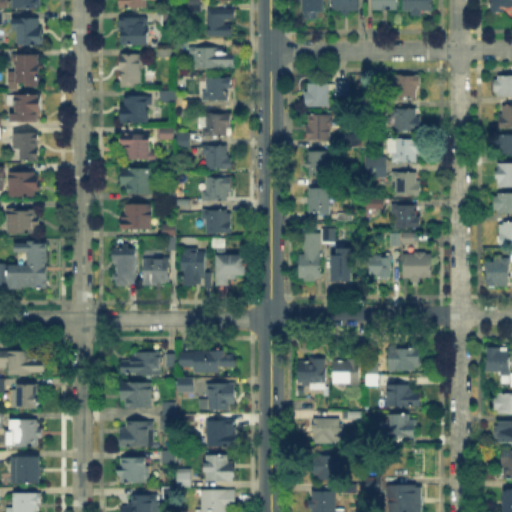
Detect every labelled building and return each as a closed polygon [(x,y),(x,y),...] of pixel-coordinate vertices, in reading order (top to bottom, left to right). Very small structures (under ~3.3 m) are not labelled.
[(44,0),(44,2),(39,2),(39,8),(16,8),(16,0),(44,0)] [(148,0),(148,8),(121,8),(121,0),(148,0)] [(188,13),(188,0),(201,0),(201,13),(188,13)] [(317,19),(304,19),(304,0),(325,0),(325,12),(317,12),(317,19)] [(353,11),(353,14),(342,14),(342,11),(334,11),(334,0),(360,0),(360,11),(353,11)] [(398,0),(398,10),(394,10),(394,12),(383,12),(383,10),(373,10),(373,0),(398,0)] [(434,0),(434,11),(422,10),(422,15),(412,15),(412,10),(405,10),(405,0),(434,0)] [(511,0),(511,9),(505,9),(505,13),(491,13),(491,0),(511,0)] [(233,37),(210,37),(210,9),(236,9),(236,20),(223,21),(223,25),(233,25),(233,37)] [(14,29),(14,21),(43,21),(43,45),(20,45),(20,29),(14,29)] [(123,21),(148,21),(148,47),(123,47),(123,21)] [(186,47),(186,53),(193,53),(193,69),(219,68),(219,67),(234,66),(234,51),(225,51),(225,46),(186,47)] [(142,54),(142,71),(144,71),(144,90),(122,90),(122,54),(142,54)] [(17,57),(41,57),(41,84),(17,84),(17,57)] [(423,74),(423,99),(392,98),(392,74),(423,74)] [(511,76),(511,96),(497,96),(497,76),(511,76)] [(230,101),(208,101),(208,78),(233,78),(233,89),(230,89),(230,101)] [(336,97),(336,81),(349,81),(349,97),(336,97)] [(308,84),(330,85),(330,107),(308,107),(308,84)] [(161,101),(161,91),(172,91),(172,101),(161,101)] [(39,123),(12,123),(12,113),(15,114),(15,95),(43,95),(43,115),(39,115),(39,123)] [(124,124),(125,97),(148,97),(148,124),(124,124)] [(511,129),(503,129),(500,129),(500,114),(503,114),(503,105),(511,105),(511,129)] [(391,110),(427,110),(427,132),(399,132),(399,128),(391,128),(391,110)] [(206,114),(232,114),(232,137),(202,137),(202,128),(206,128),(206,114)] [(332,116),(332,141),(310,140),(310,116),(332,116)] [(161,138),(161,127),(174,127),(174,138),(161,138)] [(39,150),(39,162),(20,161),(20,150),(14,150),(14,133),(40,133),(39,150)] [(338,147),(338,134),(362,134),(362,147),(338,147)] [(511,134),(511,156),(499,156),(499,150),(494,150),(494,139),(500,139),(500,134),(511,134)] [(152,144),(152,151),(159,151),(159,160),(129,160),(129,144),(122,144),(122,135),(152,135),(152,144)] [(176,149),(176,135),(192,135),(192,149),(176,149)] [(421,140),(421,163),(392,163),(392,140),(421,140)] [(206,146),(232,146),(232,169),(206,169),(206,146)] [(307,152),(331,152),(331,177),(307,177),(307,152)] [(369,177),(369,156),(388,156),(388,177),(369,177)] [(511,188),(500,188),(500,165),(511,165),(511,188)] [(153,187),(153,194),(127,194),(127,187),(122,187),(122,174),(127,174),(127,169),(153,169),(153,187)] [(11,197),(11,172),(35,172),(35,197),(11,197)] [(420,173),(420,196),(394,195),(394,173),(420,173)] [(229,201),(203,201),(204,193),(207,193),(207,179),(231,179),(231,193),(229,193),(229,201)] [(162,198),(162,188),(176,188),(176,198),(162,198)] [(311,189),(331,189),(331,214),(310,214),(311,189)] [(511,213),(497,213),(497,208),(495,208),(495,197),(497,197),(497,193),(511,193),(511,213)] [(154,205),(154,230),(124,230),(125,205),(154,205)] [(396,206),(417,206),(417,217),(420,217),(420,228),(396,228),(396,206)] [(228,210),(228,219),(230,219),(230,231),(205,231),(205,210),(228,210)] [(10,232),(10,211),(38,211),(38,235),(30,235),(30,232),(10,232)] [(500,232),(500,226),(503,226),(503,223),(511,223),(511,244),(500,244),(500,232)] [(161,236),(161,224),(175,224),(175,236),(161,236)] [(324,242),(324,228),(336,228),(336,242),(324,242)] [(391,245),(391,232),(400,232),(399,245),(391,245)] [(306,233),(322,233),(321,269),(323,269),(323,278),(317,278),(317,285),(306,285),(306,278),(300,278),(300,253),(306,253),(306,233)] [(402,241),(402,233),(416,233),(416,241),(402,241)] [(166,250),(166,238),(176,238),(176,250),(166,250)] [(48,253),(48,288),(9,288),(9,266),(20,266),(20,253),(15,253),(15,244),(20,244),(20,241),(48,242),(48,253)] [(404,256),(404,255),(416,255),(416,245),(433,245),(433,280),(404,280),(404,256)] [(117,263),(117,248),(137,248),(137,283),(113,283),(113,263),(117,263)] [(198,248),(197,252),(206,252),(206,286),(183,286),(183,248),(198,248)] [(350,248),(350,253),(355,253),(354,280),(332,280),(332,253),(339,253),(339,248),(350,248)] [(392,253),(392,278),(380,278),(380,276),(371,276),(371,253),(392,253)] [(229,286),(217,286),(217,255),(247,255),(247,277),(229,277),(229,286)] [(511,288),(487,288),(487,262),(501,262),(501,258),(511,258),(511,288)] [(144,285),(144,259),(171,259),(171,286),(144,285)] [(511,377),(502,377),(502,373),(487,373),(487,349),(511,349),(511,377)] [(220,350),(220,352),(236,352),(236,367),(220,366),(220,375),(194,375),(194,370),(182,370),(182,353),(194,354),(194,350),(220,350)] [(391,370),(391,350),(422,350),(422,370),(391,370)] [(125,359),(134,359),(134,351),(162,351),(162,375),(125,375),(125,359)] [(0,352),(30,352),(30,358),(45,358),(45,377),(9,377),(9,370),(0,370),(0,352)] [(166,367),(166,353),(176,353),(176,367),(166,367)] [(312,385),(301,385),(301,361),(312,361),(312,358),(327,358),(327,385),(312,385)] [(367,385),(367,359),(380,359),(380,385),(367,385)] [(362,383),(362,388),(351,388),(351,383),(335,383),(335,361),(362,361),(362,383)] [(179,393),(179,379),(195,379),(195,393),(179,393)] [(153,384),(152,408),(124,408),(124,384),(153,384)] [(201,399),(208,399),(208,384),(236,384),(236,410),(201,409),(201,399)] [(41,385),(41,409),(14,409),(15,385),(41,385)] [(416,385),(416,395),(419,395),(419,406),(389,406),(389,385),(416,385)] [(505,391),(505,393),(511,393),(511,415),(497,415),(497,391),(505,391)] [(163,412),(163,403),(175,403),(175,412),(163,412)] [(349,417),(349,409),(361,409),(361,417),(349,417)] [(161,429),(161,413),(176,414),(176,429),(161,429)] [(391,413),(412,414),(412,421),(417,421),(417,438),(391,438),(391,413)] [(341,418),(341,427),(344,427),(344,440),(341,440),(341,441),(314,441),(314,436),(311,436),(311,426),(314,426),(314,418),(341,418)] [(10,448),(10,420),(39,420),(39,448),(10,448)] [(209,422),(233,422),(233,435),(236,435),(236,447),(209,447),(209,422)] [(156,424),(155,447),(123,446),(123,423),(156,424)] [(511,423),(511,442),(498,442),(498,423),(511,423)] [(511,451),(511,482),(505,482),(505,463),(502,463),(502,451),(511,451)] [(161,464),(161,452),(176,452),(176,464),(161,464)] [(230,454),(230,465),(237,465),(237,482),(206,482),(206,454),(230,454)] [(343,455),(343,483),(321,482),(321,476),(316,476),(316,459),(321,459),(321,455),(343,455)] [(40,459),(40,487),(11,487),(11,458),(40,459)] [(149,459),(149,483),(122,483),(122,459),(149,459)] [(178,488),(178,468),(193,468),(193,488),(178,488)] [(368,491),(368,476),(382,476),(382,491),(368,491)] [(164,498),(164,486),(176,486),(176,498),(164,498)] [(389,511),(389,486),(423,487),(423,511),(389,511)] [(511,511),(511,487),(501,488),(501,511),(511,511)] [(198,511),(198,509),(203,509),(203,489),(237,490),(237,511),(198,511)] [(338,494),(338,511),(313,511),(313,493),(338,494)] [(16,497),(16,494),(40,494),(40,511),(12,511),(13,497),(16,497)] [(132,505),(132,496),(156,496),(156,511),(124,511),(124,505),(132,505)]
